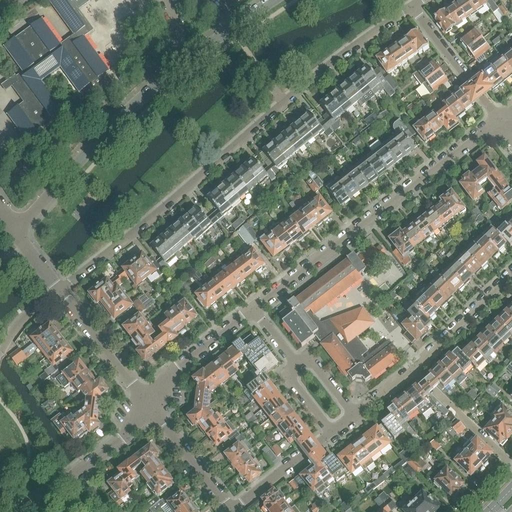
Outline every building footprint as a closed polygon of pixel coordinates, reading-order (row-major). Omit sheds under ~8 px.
[(78,10),(92,0),(49,0),(49,1),(74,35),(60,45),(42,20),(42,19),(4,47),(23,73),(16,78),(15,77),(8,82),(23,103),(7,115),(27,142),(65,114),(41,82),(60,68),(79,94),(83,91),(89,98),(88,99),(101,102),(101,100),(110,94),(111,94),(113,82),(112,82),(106,74),(110,71),(109,70),(85,37),(91,33),(92,28),(78,10)] [(466,19),(477,12),(467,0),(461,0),(460,2),(456,5),(466,19)] [(491,0),(487,0),(485,2),(483,0),(467,0),(477,12),(487,5),(494,14),(497,11),(499,10),(497,7),(491,0)] [(502,4),(497,7),(499,10),(497,11),(503,19),(504,19),(509,13),(508,13),(502,4)] [(466,19),(456,5),(452,7),(450,8),(449,8),(446,10),(444,12),(455,27),(466,19)] [(455,27),(444,12),(441,15),(440,14),(437,14),(436,17),(437,18),(435,19),(439,23),(437,25),(440,29),(442,28),(445,32),(451,28),(452,29),(455,27)] [(466,52),(482,40),(474,29),(471,32),(469,33),(460,40),(463,43),(460,45),(466,52)] [(421,35),(420,36),(417,32),(416,32),(414,32),(411,34),(411,36),(407,39),(418,54),(428,47),(424,42),(426,41),(421,35)] [(494,46),(501,41),(499,37),(492,43),(494,46)] [(408,61),(418,54),(407,39),(403,41),(401,41),(398,43),(398,44),(397,45),(408,61)] [(482,40),(466,52),(470,57),(472,56),(476,61),(483,55),(490,49),(487,45),(486,46),(482,40)] [(401,66),(408,61),(397,45),(395,45),(392,47),(391,49),(387,52),(398,68),(401,66)] [(511,71),(511,50),(511,51),(502,58),(511,71)] [(388,75),(398,68),(387,52),(383,55),(381,55),(379,57),(378,58),(377,59),(388,75)] [(488,62),(502,81),(511,73),(511,71),(502,58),(499,54),(488,62)] [(483,55),(476,61),(480,66),(487,60),(483,55)] [(423,63),(422,61),(416,65),(421,70),(423,69),(426,66),(424,63),(423,63)] [(502,81),(488,62),(480,68),(484,73),(476,78),(488,93),(502,81)] [(416,74),(413,76),(421,87),(423,86),(440,72),(435,65),(433,67),(431,64),(430,63),(426,66),(423,69),(421,70),(417,73),(416,74)] [(361,68),(356,72),(357,73),(356,74),(371,92),(375,96),(381,92),(382,93),(384,91),(390,98),(395,95),(396,94),(393,91),(384,79),(381,75),(377,70),(372,74),(366,66),(362,69),(361,68)] [(443,79),(445,78),(440,72),(423,86),(430,96),(443,86),(446,83),(443,79)] [(352,76),(347,80),(348,81),(347,82),(362,99),(365,104),(366,104),(375,96),(371,92),(356,74),(356,75),(355,75),(353,77),(352,76)] [(384,79),(393,91),(398,88),(388,76),(384,79)] [(466,87),(464,88),(465,89),(468,93),(471,97),(472,98),(475,102),(477,101),(478,100),(485,95),(486,94),(488,93),(487,92),(484,88),(481,84),(480,83),(477,79),(475,80),(474,81),(467,86),(466,87)] [(337,90),(352,108),(352,107),(358,103),(362,107),(366,104),(365,104),(362,99),(347,82),(346,82),(343,85),(342,84),(338,88),(339,89),(337,90)] [(464,88),(452,98),(464,114),(465,114),(465,113),(472,107),(471,106),(474,103),(475,102),(472,98),(471,97),(468,93),(465,89),(464,88)] [(344,115),(352,108),(337,90),(334,92),(334,91),(329,95),(329,96),(329,97),(344,115)] [(329,97),(328,97),(328,96),(323,100),(323,101),(320,104),(330,116),(325,121),(335,133),(340,128),(340,127),(340,120),(339,119),(344,115),(329,97)] [(455,121),(464,114),(452,98),(444,103),(441,99),(439,101),(446,110),(455,121)] [(448,132),(457,125),(455,121),(446,110),(436,117),(433,113),(445,129),(448,132)] [(304,116),(299,120),(300,121),(299,121),(314,139),(318,135),(319,137),(324,133),(327,137),(329,139),(333,135),(335,134),(333,132),(324,121),(323,122),(319,126),(308,113),(304,117),(304,116)] [(439,134),(445,129),(433,113),(423,121),(434,135),(438,132),(439,134)] [(371,117),(365,122),(368,126),(369,127),(379,120),(378,119),(376,117),(374,115),(371,117)] [(294,126),(290,129),(305,147),(307,149),(309,146),(308,144),(313,139),(314,139),(299,121),(298,122),(298,121),(297,121),(293,125),(294,126)] [(396,137),(392,140),(405,158),(416,149),(407,138),(410,135),(411,135),(406,129),(402,124),(399,121),(394,125),(393,127),(393,129),(394,131),(396,134),(395,135),(396,137)] [(425,142),(434,135),(423,121),(414,128),(425,142)] [(374,126),(369,130),(372,134),(377,130),(374,126)] [(284,133),(281,136),(296,154),(305,147),(290,129),(289,129),(288,128),(284,132),(284,133)] [(281,136),(280,137),(279,136),(275,140),(275,141),(272,144),(286,162),(295,154),(281,136)] [(356,146),(363,141),(360,137),(353,142),(356,146)] [(396,165),(405,158),(392,140),(382,147),(396,165)] [(396,165),(382,147),(378,142),(369,149),(373,154),(386,172),(396,165)] [(272,144),(271,145),(270,144),(265,148),(266,149),(262,152),(273,164),(268,168),(277,178),(281,174),(278,171),(281,168),(282,168),(287,163),(286,162),(272,144)] [(377,179),(386,172),(373,154),(370,157),(364,162),(377,179)] [(477,171),(470,177),(480,190),(488,184),(486,181),(495,174),(494,173),(497,171),(493,166),(491,168),(484,159),(483,158),(483,159),(480,159),(478,161),(478,163),(477,163),(479,166),(475,169),(477,171)] [(268,168),(264,172),(253,160),(249,163),(248,162),(243,166),(244,167),(244,168),(258,185),(260,187),(265,182),(264,182),(268,179),(271,183),(277,178),(268,168)] [(368,186),(377,179),(364,162),(354,169),(368,186)] [(249,193),(258,185),(244,168),(240,171),(239,170),(234,174),(235,175),(234,175),(249,193)] [(346,171),(345,172),(342,168),(340,169),(345,176),(358,193),(368,186),(354,169),(348,174),(346,171)] [(333,175),(333,174),(330,170),(328,172),(336,183),(349,200),(358,193),(345,176),(339,180),(337,177),(335,178),(333,175)] [(495,174),(486,181),(488,184),(491,188),(493,190),(487,194),(494,202),(508,192),(508,190),(504,185),(503,185),(501,183),(500,182),(501,181),(495,174)] [(240,201),(249,193),(234,175),(231,178),(230,177),(225,182),(226,183),(225,183),(240,201)] [(470,177),(469,178),(467,175),(462,180),(463,182),(462,182),(463,183),(460,185),(474,203),(484,195),(483,193),(470,177)] [(317,178),(312,182),(319,191),(324,187),(317,178)] [(312,182),(308,186),(314,194),(319,191),(312,182)] [(231,208),(240,201),(225,183),(222,186),(221,185),(216,189),(217,190),(216,191),(231,208)] [(341,207),(349,200),(336,183),(331,187),(328,183),(325,186),(341,207)] [(211,196),(207,199),(217,211),(213,215),(221,225),(226,231),(226,230),(231,227),(223,217),(227,214),(232,210),(231,208),(216,191),(215,190),(210,194),(211,196)] [(452,193),(452,192),(448,195),(447,195),(440,200),(442,202),(455,218),(459,215),(460,216),(466,212),(465,210),(466,209),(471,215),(471,214),(476,220),(478,218),(474,212),(464,199),(459,202),(455,198),(456,197),(454,194),(453,194),(452,193)] [(511,192),(511,194),(510,193),(508,193),(508,192),(494,202),(488,207),(489,209),(492,211),(498,207),(502,212),(511,204),(511,192)] [(329,216),(332,214),(318,196),(313,200),(314,202),(310,205),(309,206),(322,223),(330,218),(329,216)] [(309,206),(310,205),(307,202),(297,209),(300,212),(299,213),(313,231),(322,223),(309,206)] [(442,202),(431,210),(450,233),(451,231),(449,228),(448,228),(447,227),(452,223),(450,221),(455,218),(442,202)] [(192,210),(187,214),(188,215),(187,216),(203,235),(208,230),(212,227),(215,230),(219,227),(221,225),(213,215),(211,217),(207,220),(196,208),(193,211),(192,210)] [(476,208),(473,211),(474,212),(478,218),(480,216),(481,215),(476,208)] [(448,234),(450,233),(431,210),(422,218),(434,234),(439,231),(440,232),(444,229),(446,230),(445,231),(448,234)] [(304,238),(313,231),(299,213),(290,220),(304,238)] [(203,235),(187,216),(186,215),(181,219),(182,220),(178,223),(193,241),(195,243),(196,242),(204,235),(203,235)] [(430,237),(434,234),(422,218),(411,226),(429,248),(429,249),(431,247),(428,244),(427,242),(431,239),(430,237)] [(294,246),(304,238),(290,220),(284,225),(282,222),(279,225),(278,224),(277,225),(280,228),(294,246)] [(178,223),(178,224),(177,222),(172,227),(172,228),(169,231),(168,231),(167,230),(163,234),(163,235),(160,238),(176,258),(178,260),(182,257),(179,253),(193,241),(178,223)] [(255,242),(259,239),(247,224),(246,225),(243,227),(255,242)] [(294,246),(280,228),(277,225),(274,227),(275,228),(268,233),(270,236),(280,248),(284,253),(294,246)] [(429,249),(429,248),(411,226),(401,234),(400,232),(393,237),(394,237),(389,241),(390,241),(391,242),(391,243),(393,246),(394,246),(399,252),(394,255),(404,268),(411,263),(407,257),(415,251),(414,250),(418,246),(419,248),(424,244),(425,246),(424,247),(427,250),(429,249)] [(511,232),(506,226),(497,234),(492,229),(496,234),(510,248),(511,246),(511,232)] [(239,232),(250,246),(255,242),(243,227),(239,232)] [(510,248),(496,234),(492,229),(483,237),(494,248),(499,254),(505,248),(503,246),(506,244),(510,248)] [(284,253),(280,248),(270,236),(265,240),(264,238),(261,241),(274,258),(277,256),(279,258),(284,253)] [(499,254),(494,248),(483,237),(474,246),(477,248),(489,260),(492,257),(493,259),(499,254)] [(160,238),(159,239),(158,238),(153,242),(154,243),(151,246),(161,259),(156,263),(165,273),(169,269),(166,266),(170,262),(171,262),(176,258),(160,238)] [(213,246),(208,249),(212,254),(216,250),(213,246)] [(355,258),(352,254),(345,260),(345,262),(299,298),(298,296),(287,305),(288,306),(287,307),(289,309),(288,310),(287,311),(284,308),(283,309),(284,310),(278,314),(284,321),(281,323),(301,347),(308,342),(314,337),(319,343),(345,377),(347,375),(348,376),(347,377),(350,381),(350,380),(351,381),(356,378),(358,379),(360,380),(363,384),(365,382),(365,383),(369,380),(368,380),(369,379),(371,380),(399,358),(386,341),(362,360),(360,357),(365,352),(355,339),(369,328),(359,314),(320,325),(314,316),(361,279),(358,276),(366,270),(366,271),(387,256),(381,249),(382,248),(380,246),(374,250),(375,252),(363,261),(359,256),(355,258)] [(375,252),(374,250),(371,246),(359,256),(363,261),(375,252)] [(489,260),(477,248),(474,246),(466,254),(482,270),(488,265),(486,263),(489,260)] [(259,255),(258,256),(253,250),(244,258),(256,275),(263,269),(262,268),(265,265),(262,261),(263,261),(259,255)] [(455,259),(458,256),(453,251),(450,254),(455,259)] [(152,258),(148,260),(143,253),(140,255),(138,255),(134,258),(134,260),(133,261),(132,261),(147,280),(157,273),(160,277),(165,273),(156,263),(152,258)] [(452,262),(455,259),(450,254),(447,257),(452,262)] [(476,276),(482,270),(466,254),(457,262),(471,277),(474,274),(476,276)] [(256,275),(244,258),(234,265),(246,282),(256,274),(256,275)] [(147,280),(132,261),(131,260),(127,264),(127,266),(123,269),(130,278),(138,287),(147,280)] [(469,280),(471,277),(457,262),(449,271),(465,287),(470,281),(469,280)] [(237,289),(246,282),(234,265),(228,270),(225,266),(221,268),(237,289)] [(227,297),(237,289),(221,268),(216,272),(220,276),(214,280),(227,297)] [(118,287),(130,278),(123,269),(117,274),(118,276),(110,282),(108,280),(107,280),(106,279),(89,292),(90,294),(88,296),(95,305),(99,302),(118,287)] [(458,293),(465,287),(449,271),(440,279),(454,294),(457,291),(458,293)] [(451,296),(454,294),(440,279),(431,287),(447,304),(453,298),(451,296)] [(218,303),(227,297),(214,280),(205,288),(218,305),(219,304),(218,303)] [(192,292),(189,288),(185,283),(181,288),(187,296),(192,292)] [(125,296),(118,288),(118,287),(99,302),(105,311),(125,296)] [(441,309),(447,304),(431,287),(427,292),(424,289),(420,293),(437,310),(440,308),(441,309)] [(185,298),(187,296),(181,288),(178,291),(182,295),(183,296),(185,298)] [(211,309),(218,305),(205,288),(195,295),(199,301),(198,302),(203,308),(204,307),(207,310),(210,308),(211,309)] [(434,313),(437,310),(420,293),(416,297),(419,299),(414,304),(430,321),(436,315),(434,313)] [(112,320),(132,305),(125,296),(105,311),(112,320)] [(137,309),(148,301),(144,296),(133,304),(137,309)] [(141,315),(155,304),(151,299),(148,301),(137,309),(141,315)] [(188,307),(186,304),(183,300),(175,306),(173,308),(187,326),(197,318),(194,314),(195,313),(189,306),(188,307)] [(411,301),(403,310),(408,315),(411,318),(425,333),(427,332),(426,330),(431,326),(428,323),(430,321),(414,304),(411,301)] [(390,311),(393,308),(388,302),(384,305),(390,311)] [(187,326),(173,308),(174,309),(166,316),(180,334),(186,330),(184,328),(187,326)] [(511,319),(506,313),(497,321),(511,337),(511,336),(511,319)] [(131,337),(147,325),(149,323),(142,314),(140,316),(139,315),(135,318),(127,324),(123,327),(131,337)] [(176,337),(180,334),(166,316),(164,317),(166,320),(163,322),(165,325),(161,328),(160,329),(158,331),(163,337),(159,340),(154,343),(160,351),(167,346),(168,347),(170,345),(171,347),(177,342),(176,340),(178,339),(176,337)] [(427,335),(425,333),(411,318),(402,327),(408,333),(404,337),(411,345),(415,341),(416,342),(420,339),(422,341),(427,335)] [(503,345),(511,337),(497,321),(488,330),(503,345)] [(50,325),(49,326),(48,325),(32,337),(33,339),(32,340),(35,343),(22,353),(26,358),(31,355),(39,349),(58,334),(53,327),(51,326),(50,325)] [(136,348),(154,334),(147,325),(131,337),(133,340),(131,342),(136,348)] [(494,354),(503,345),(488,330),(479,339),(494,354)] [(65,343),(58,334),(39,349),(46,358),(65,343)] [(159,340),(155,335),(154,334),(136,348),(139,351),(137,352),(139,354),(137,355),(142,362),(143,361),(145,363),(160,351),(154,343),(159,340)] [(226,356),(225,357),(234,367),(242,360),(244,358),(246,360),(262,348),(258,342),(256,345),(250,337),(240,344),(240,343),(239,344),(229,352),(228,354),(226,356)] [(470,347),(486,362),(488,365),(497,357),(494,354),(479,339),(470,347)] [(71,351),(66,343),(65,343),(46,358),(52,366),(44,372),(45,373),(39,378),(43,383),(49,378),(48,377),(50,375),(51,376),(51,377),(58,372),(72,361),(68,356),(71,353),(71,352),(71,351)] [(477,371),(486,362),(470,347),(462,355),(472,365),(477,371)] [(254,370),(270,357),(262,348),(246,360),(254,370)] [(26,358),(22,353),(19,350),(14,354),(16,356),(21,363),(26,358)] [(451,354),(447,357),(462,373),(462,372),(462,373),(463,374),(472,365),(462,355),(458,350),(452,355),(451,354)] [(21,363),(16,356),(14,354),(9,357),(17,366),(21,363)] [(238,372),(225,357),(222,359),(220,359),(217,361),(216,364),(228,380),(238,372)] [(265,376),(277,367),(270,357),(254,370),(250,372),(255,378),(254,379),(247,384),(250,388),(253,386),(265,376)] [(443,359),(437,364),(453,381),(455,382),(456,384),(458,386),(467,378),(463,374),(462,373),(462,372),(462,373),(447,357),(445,360),(443,359)] [(61,377),(57,380),(63,389),(68,386),(70,384),(70,385),(87,372),(88,371),(80,362),(76,365),(63,375),(61,377)] [(228,380),(216,364),(214,363),(210,366),(210,368),(206,371),(219,387),(228,380)] [(427,380),(425,383),(433,391),(436,389),(437,388),(440,385),(444,390),(444,389),(448,386),(451,389),(456,384),(455,382),(453,381),(437,364),(432,369),(434,371),(429,376),(430,378),(429,379),(428,379),(427,380)] [(212,393),(219,387),(206,371),(203,373),(201,374),(200,373),(193,378),(195,379),(193,381),(198,387),(198,389),(202,386),(207,393),(212,393)] [(87,372),(70,385),(71,386),(78,395),(81,392),(96,380),(91,374),(89,376),(87,372)] [(273,386),(265,376),(253,386),(250,388),(247,390),(246,391),(243,393),(243,394),(251,403),(255,400),(273,386)] [(96,380),(81,392),(86,400),(86,401),(90,401),(99,394),(103,398),(105,397),(104,396),(105,396),(107,394),(106,392),(108,390),(103,383),(100,385),(99,383),(98,383),(96,380)] [(418,386),(415,388),(417,390),(416,390),(427,405),(429,403),(433,407),(434,406),(436,408),(445,416),(446,416),(449,413),(440,404),(429,394),(431,393),(433,391),(425,383),(422,385),(421,386),(420,386),(420,387),(419,388),(418,386)] [(499,394),(501,392),(494,385),(491,388),(490,387),(490,388),(498,394),(499,395),(499,394)] [(212,393),(207,393),(202,386),(198,389),(196,411),(195,412),(193,413),(196,417),(206,409),(209,410),(219,403),(217,400),(210,406),(212,393)] [(276,393),(277,392),(273,386),(255,400),(263,410),(279,397),(276,393)] [(416,390),(417,390),(415,388),(411,391),(409,389),(404,393),(419,412),(422,416),(433,407),(429,403),(427,405),(416,390)] [(499,395),(498,394),(490,388),(486,392),(494,400),(499,395)] [(467,395),(473,401),(477,397),(471,391),(467,395)] [(409,420),(419,412),(404,393),(397,399),(399,401),(395,404),(409,420)] [(90,401),(86,401),(85,411),(83,412),(91,422),(99,422),(100,413),(101,413),(102,403),(101,403),(101,400),(103,398),(99,394),(90,401)] [(283,399),(281,400),(279,397),(263,410),(270,419),(287,405),(283,399)] [(473,416),(481,408),(476,403),(468,412),(473,416)] [(393,408),(387,412),(390,416),(404,433),(410,428),(406,423),(409,420),(395,404),(392,407),(393,408)] [(505,411),(502,409),(497,404),(488,414),(490,416),(495,420),(511,435),(511,412),(511,413),(510,414),(509,413),(510,412),(506,409),(505,411)] [(291,413),(293,412),(287,405),(270,419),(277,429),(293,416),(291,413)] [(209,410),(206,409),(196,417),(193,413),(188,417),(189,419),(187,420),(192,426),(194,425),(195,427),(197,426),(200,429),(215,417),(209,410)] [(71,416),(70,417),(70,418),(71,417),(85,435),(86,435),(88,433),(90,434),(91,433),(92,435),(99,430),(98,428),(99,427),(98,425),(97,424),(98,424),(99,422),(91,422),(83,412),(76,418),(73,414),(71,416)] [(70,417),(65,421),(59,415),(51,422),(62,436),(67,432),(70,436),(71,436),(74,440),(77,438),(79,440),(85,435),(71,417),(70,418),(70,417)] [(226,419),(222,421),(218,415),(215,417),(200,429),(204,435),(206,433),(210,438),(229,423),(226,419)] [(298,418),(296,419),(293,416),(277,429),(285,439),(303,425),(298,418)] [(386,423),(378,429),(385,438),(388,442),(392,439),(394,441),(404,433),(390,416),(384,421),(386,423)] [(252,418),(247,422),(250,426),(255,422),(252,418)] [(507,441),(511,435),(495,420),(485,432),(489,436),(488,437),(495,442),(495,441),(502,447),(507,441)] [(446,432),(453,438),(456,436),(453,434),(455,432),(463,426),(458,422),(447,431),(447,432),(446,432)] [(240,436),(236,431),(229,423),(210,438),(216,446),(228,437),(232,443),(240,436)] [(412,424),(409,426),(416,435),(419,433),(412,424)] [(306,432),(308,431),(303,425),(285,439),(291,445),(294,443),(297,446),(300,446),(308,439),(309,436),(310,436),(309,435),(306,432)] [(391,446),(385,438),(378,429),(368,437),(381,453),(391,446)] [(428,443),(437,436),(434,433),(426,439),(428,443)] [(235,447),(225,455),(228,458),(227,461),(231,466),(246,454),(249,451),(242,443),(245,440),(241,435),(240,436),(232,443),(235,447)] [(323,453),(310,437),(309,436),(308,439),(300,446),(297,446),(310,463),(311,460),(315,457),(319,454),(323,453)] [(372,460),(381,453),(368,437),(365,439),(363,437),(357,442),(372,460)] [(482,444),(481,445),(476,440),(466,450),(484,467),(488,463),(487,460),(491,455),(485,449),(486,448),(482,444)] [(352,449),(349,451),(363,468),(365,471),(375,464),(372,460),(357,442),(350,447),(352,449)] [(438,452),(442,448),(435,442),(430,445),(438,452)] [(277,458),(283,453),(276,446),(271,450),(277,458)] [(151,447),(134,460),(140,467),(141,465),(142,467),(146,471),(158,462),(159,461),(157,458),(158,457),(157,455),(159,454),(153,447),(152,449),(151,447)] [(479,472),(484,467),(466,450),(455,461),(461,467),(460,468),(464,471),(465,471),(471,477),(476,472),(479,472)] [(246,454),(231,466),(235,471),(237,470),(239,473),(238,475),(256,461),(249,451),(246,454)] [(265,455),(264,455),(265,456),(271,464),(273,467),(279,463),(276,460),(269,451),(265,454),(265,455)] [(353,475),(363,468),(349,451),(340,459),(352,474),(353,475)] [(410,460),(404,452),(399,456),(406,464),(410,460)] [(323,454),(324,453),(323,453),(319,454),(315,457),(333,479),(334,480),(337,484),(346,476),(347,478),(352,474),(340,459),(335,462),(333,459),(331,460),(328,456),(326,458),(323,454)] [(333,479),(315,457),(311,460),(310,463),(313,468),(310,470),(324,487),(326,490),(330,487),(328,484),(334,480),(333,479)] [(412,458),(406,464),(418,476),(424,470),(416,462),(412,458)] [(117,475),(116,476),(130,494),(131,493),(128,490),(132,487),(131,485),(136,481),(135,480),(131,474),(140,467),(134,460),(128,465),(127,466),(126,463),(119,468),(120,470),(120,471),(118,472),(119,474),(117,475)] [(146,471),(140,476),(148,485),(147,486),(164,473),(162,470),(164,468),(159,461),(158,462),(146,471)] [(259,471),(261,469),(256,461),(238,475),(243,481),(246,479),(250,484),(254,480),(255,481),(258,479),(257,478),(262,475),(259,471)] [(403,462),(394,469),(396,472),(401,468),(405,465),(403,462)] [(418,476),(406,464),(405,465),(401,468),(413,480),(418,476)] [(326,490),(324,487),(310,470),(301,477),(300,476),(295,480),(301,487),(306,484),(315,495),(315,494),(320,500),(325,506),(330,503),(327,499),(325,500),(321,495),(326,490)] [(447,470),(435,483),(451,498),(452,498),(454,500),(455,498),(456,499),(461,494),(460,494),(461,492),(459,490),(464,486),(457,479),(453,476),(447,470)] [(169,484),(171,482),(164,473),(147,486),(156,497),(145,506),(149,511),(160,503),(156,498),(161,495),(161,494),(167,489),(168,490),(171,487),(169,484)] [(120,501),(130,494),(116,476),(110,481),(111,483),(108,486),(110,489),(112,492),(107,496),(117,508),(122,504),(120,501)] [(381,478),(375,483),(378,487),(382,484),(387,480),(384,476),(381,478)] [(498,476),(492,482),(494,484),(501,478),(498,476)] [(296,492),(301,487),(295,480),(290,484),(296,492)] [(375,483),(365,491),(368,495),(373,491),(378,487),(375,483)] [(262,499),(261,500),(265,504),(262,506),(266,511),(268,511),(269,511),(283,501),(285,499),(281,493),(278,495),(278,494),(277,495),(273,490),(269,494),(268,493),(265,495),(266,496),(262,499)] [(432,497),(431,498),(425,492),(413,503),(422,511),(437,511),(438,511),(441,507),(432,497)] [(184,495),(181,495),(181,494),(171,502),(167,497),(160,503),(149,511),(150,511),(157,511),(161,509),(162,511),(179,511),(189,505),(186,502),(187,499),(184,495)] [(391,511),(396,507),(385,494),(380,498),(380,499),(391,511)] [(358,496),(352,501),(355,505),(361,500),(358,496)] [(390,511),(391,511),(380,499),(375,502),(382,510),(379,511),(390,511)] [(314,508),(311,510),(311,511),(317,511),(325,506),(320,500),(312,506),(314,508)] [(286,511),(290,510),(283,501),(269,511),(286,511)] [(422,511),(413,503),(404,511),(422,511)]
